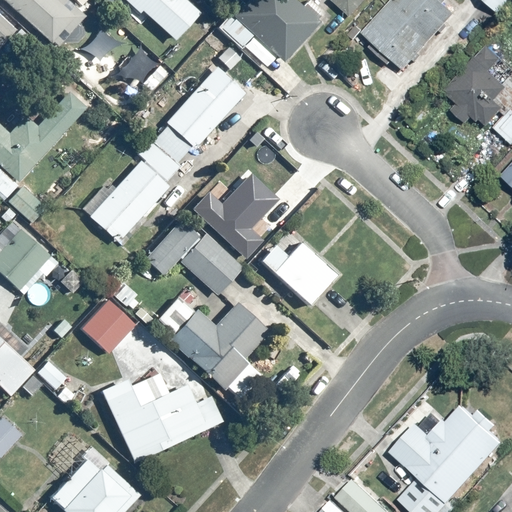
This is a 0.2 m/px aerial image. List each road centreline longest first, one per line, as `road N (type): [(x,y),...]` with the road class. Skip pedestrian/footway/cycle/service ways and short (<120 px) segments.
road 1 (residential): [(255,511),(404,325),(451,301)]
road 2 (residential): [(319,125),(427,222),(451,301)]
